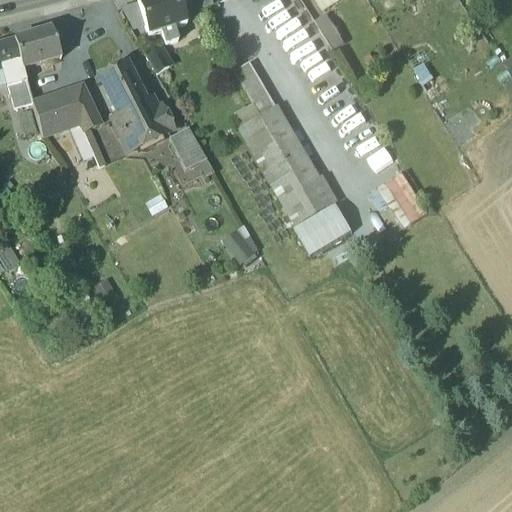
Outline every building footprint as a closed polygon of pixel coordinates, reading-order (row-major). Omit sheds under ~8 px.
[(176,0),(156,0),(137,6),(137,7),(146,32),(148,39),(162,34),(164,40),(172,37),(170,32),(185,27),(176,0)] [(186,0),(192,15),(213,6),(210,0),(186,0)] [(137,7),(119,13),(132,36),(146,32),(137,7)] [(316,26),(335,55),(344,49),(325,20),(316,26)] [(50,32),(14,43),(22,72),(23,72),(60,61),(50,32)] [(14,43),(0,47),(0,59),(3,71),(5,76),(4,76),(8,90),(26,86),(23,72),(22,72),(14,43)] [(158,53),(146,60),(156,78),(168,71),(158,53)] [(238,76),(263,118),(277,110),(253,68),(238,76)] [(124,69),(100,81),(119,117),(143,107),(124,69)] [(31,106),(26,86),(8,90),(14,113),(31,106)] [(82,89),(66,94),(79,128),(83,135),(100,128),(82,89)] [(66,94),(31,106),(41,141),(79,128),(66,94)] [(119,117),(110,122),(128,157),(172,134),(165,120),(161,122),(151,102),(143,107),(119,117)] [(263,118),(239,132),(282,205),(320,183),(277,110),(263,118)] [(188,132),(168,142),(184,174),(205,163),(188,132)] [(381,193),(404,232),(427,219),(404,179),(381,193)] [(320,183),(282,205),(296,230),(335,208),(320,183)] [(245,267),(258,257),(241,236),(228,246),(245,267)]
